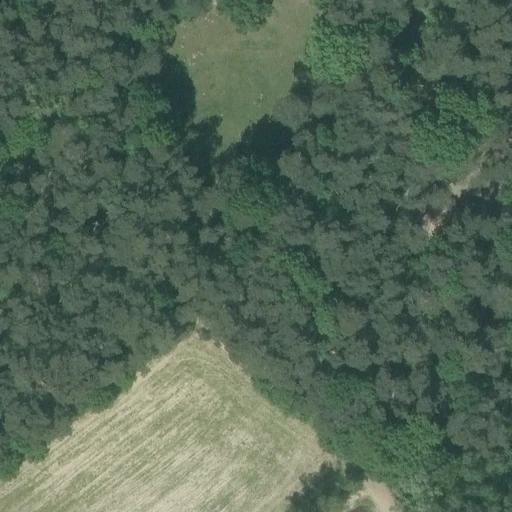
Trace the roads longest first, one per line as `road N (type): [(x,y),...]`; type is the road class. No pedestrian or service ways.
road 1 (track): [(413,511),(381,462),(349,450),(203,340),(4,161),(0,147)]
road 2 (track): [(511,457),(409,452),(381,462)]
